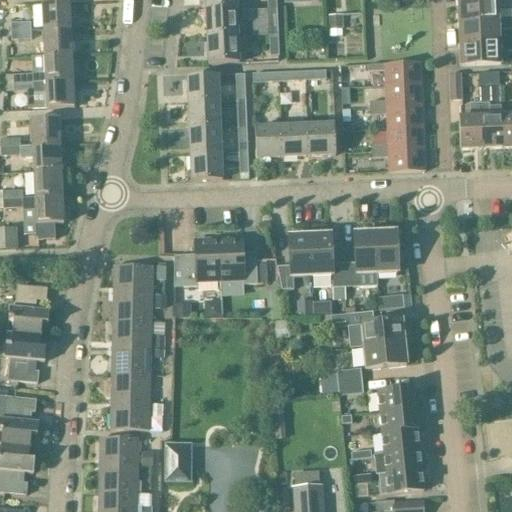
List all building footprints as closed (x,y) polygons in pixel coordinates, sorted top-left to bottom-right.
[(235,0),(204,0),(206,14),(237,13),(235,0)] [(498,23),(498,22),(498,10),(511,9),(511,0),(497,1),(457,3),(458,24),(498,23)] [(42,33),(70,31),(68,5),(41,6),(42,33)] [(268,11),(257,12),(257,19),(268,19),(269,32),(278,32),(277,11),(268,11)] [(237,13),(206,14),(207,40),(238,39),(237,13)] [(341,19),(328,20),(329,31),(342,30),(341,19)] [(499,44),(499,32),(511,30),(511,21),(498,22),(498,23),(458,24),(459,46),(499,44)] [(30,25),(10,26),(11,34),(30,33),(31,33),(30,25)] [(44,59),(71,57),(70,31),(42,33),(44,59)] [(31,33),(11,34),(11,42),(31,41),(31,33)] [(269,37),(270,59),(279,58),(278,37),(269,37)] [(238,39),(207,40),(208,67),(239,65),(238,39)] [(499,44),(459,46),(460,68),(500,67),(500,53),(511,52),(511,43),(499,44)] [(44,59),(32,59),(32,72),(32,77),(33,85),(45,84),(45,85),(56,84),(72,83),(71,57),(44,59)] [(420,65),(368,67),(368,74),(384,73),(385,88),(421,87),(420,65)] [(325,73),(305,74),(305,83),(325,82),(325,73)] [(280,75),(279,75),(279,84),(300,83),(300,74),(280,75)] [(274,75),(253,76),(253,85),(274,84),(274,75)] [(450,103),(462,102),(461,76),(449,77),(450,103)] [(13,86),(33,85),(32,77),(12,78),(13,86)] [(244,77),(236,77),(236,98),(245,98),(244,77)] [(218,78),(187,79),(188,105),(219,104),(218,78)] [(33,85),(13,86),(13,94),(13,95),(26,94),(33,94),(34,112),(46,111),(57,111),(73,110),(72,83),(56,84),(45,85),(45,84),(33,85)] [(421,87),(385,88),(386,103),(369,104),(369,111),(422,109),(421,87)] [(348,88),(340,89),(341,97),(349,97),(348,88)] [(489,90),(479,90),(479,103),(490,103),(489,90)] [(246,103),(237,103),(238,125),(246,124),(246,103)] [(219,104),(188,105),(189,132),(220,130),(219,104)] [(460,152),(481,151),(479,105),(470,105),(470,119),(458,119),(460,152)] [(503,150),(501,117),(501,108),(489,109),(489,105),(479,105),(481,151),(503,150)] [(422,109),(369,111),(370,118),(386,117),(387,132),(423,130),(422,109)] [(511,116),(501,117),(503,150),(511,149),(511,116)] [(59,149),(58,121),(30,122),(32,149),(32,150),(59,149)] [(334,127),(307,128),(309,159),(335,158),(334,127)] [(282,160),(309,159),(307,128),(281,129),(282,160)] [(247,129),(238,130),(239,151),(248,151),(247,129)] [(255,130),(256,161),(282,160),(281,129),(255,130)] [(220,130),(189,132),(190,158),(221,157),(220,130)] [(423,130),(387,132),(387,147),(371,147),(371,154),(424,152),(423,130)] [(0,142),(1,151),(20,150),(20,149),(20,141),(0,142)] [(32,161),(33,175),(60,174),(59,149),(32,150),(32,149),(20,149),(20,150),(1,151),(1,159),(20,158),(20,161),(32,161)] [(389,175),(425,174),(424,152),(371,154),(372,161),(388,160),(389,175)] [(248,156),(239,156),(240,176),(249,176),(248,156)] [(191,184),(222,183),(221,157),(190,158),(191,184)] [(60,174),(33,175),(34,200),(62,200),(60,174)] [(22,193),(2,193),(3,202),(22,201),(23,201),(22,193)] [(23,201),(22,201),(22,210),(22,212),(35,212),(34,200),(23,201)] [(62,200),(34,200),(35,212),(35,228),(53,227),(63,226),(62,200)] [(22,201),(3,202),(3,210),(22,210),(22,201)] [(54,242),(53,227),(35,228),(36,243),(54,242)] [(17,230),(0,231),(0,252),(18,251),(17,230)] [(396,234),(375,235),(376,276),(397,275),(396,234)] [(355,265),(343,265),(344,289),(356,289),(377,288),(376,276),(375,235),(354,236),(355,265)] [(330,237),(309,238),(311,279),(323,278),(323,284),(332,284),(332,290),(332,303),(345,302),(344,289),(343,265),(331,266),(330,237)] [(292,280),(311,279),(309,238),(288,238),(289,268),(276,268),(281,292),(294,291),(292,280)] [(242,241),(218,242),(220,284),(220,297),(244,297),(243,287),(257,286),(256,264),(256,262),(243,262),(242,241)] [(220,284),(218,242),(194,243),(195,264),(182,265),(183,289),(196,289),(196,284),(220,284)] [(157,268),(156,282),(166,282),(166,268),(157,268)] [(113,269),(113,296),(151,297),(151,270),(113,269)] [(9,310),(7,337),(41,340),(42,327),(48,327),(49,314),(36,312),(37,303),(46,304),(47,291),(17,288),(14,310),(9,310)] [(113,296),(112,324),(150,324),(151,297),(113,296)] [(156,297),(155,310),(165,310),(165,297),(156,297)] [(379,313),(404,310),(402,298),(378,300),(379,313)] [(311,301),(297,302),(298,319),(312,318),(311,301)] [(221,303),(204,303),(205,319),(221,319),(221,303)] [(333,313),(333,303),(314,304),(315,315),(333,313)] [(174,307),(174,319),(190,319),(190,307),(174,307)] [(346,316),(330,318),(331,331),(348,329),(355,328),(360,327),(373,326),(372,314),(354,316),(346,316)] [(330,318),(318,319),(320,332),(331,331),(330,318)] [(274,323),(276,341),(290,340),(288,322),(274,323)] [(363,349),(407,345),(406,331),(402,331),(401,323),(360,327),(363,349)] [(112,324),(112,351),(150,352),(150,324),(112,324)] [(7,337),(4,361),(9,361),(7,383),(38,387),(39,374),(29,373),(30,363),(44,365),(45,351),(39,351),(41,340),(7,337)] [(155,337),(155,349),(164,349),(164,338),(155,337)] [(407,345),(363,349),(365,371),(405,367),(405,359),(409,359),(407,345)] [(150,352),(112,351),(111,378),(149,379),(150,352)] [(336,377),(320,379),(321,397),(338,395),(337,386),(361,384),(360,371),(336,374),(336,377)] [(111,378),(110,406),(149,406),(149,379),(111,378)] [(338,398),(363,396),(361,384),(337,386),(338,395),(338,398)] [(379,415),(414,411),(412,390),(377,394),(379,415)] [(0,447),(30,450),(31,438),(37,439),(38,425),(29,424),(30,415),(35,415),(36,403),(6,399),(3,422),(0,421),(0,447)] [(149,406),(110,406),(110,433),(148,434),(149,406)] [(162,415),(163,407),(150,407),(150,415),(162,415)] [(381,435),(416,431),(414,411),(379,415),(381,435)] [(342,427),(352,426),(351,418),(341,419),(342,427)] [(381,435),(383,455),(418,452),(416,431),(381,435)] [(100,441),(99,468),(137,469),(138,441),(100,441)] [(164,446),(164,485),(191,485),(191,446),(164,446)] [(28,462),(30,450),(0,447),(0,495),(26,498),(28,486),(23,485),(24,475),(33,476),(34,463),(28,462)] [(379,476),(420,472),(418,452),(383,455),(383,456),(374,457),(376,477),(379,477),(379,476)] [(141,453),(141,467),(151,467),(152,453),(141,453)] [(370,453),(361,454),(362,462),(371,460),(370,453)] [(352,463),(362,462),(361,454),(351,455),(352,463)] [(99,468),(99,495),(137,496),(137,469),(99,468)] [(381,497),(423,493),(420,472),(379,476),(379,477),(381,497)] [(354,487),(371,485),(370,478),(354,479),(354,487)] [(322,511),(321,489),(293,491),(294,511),(322,511)] [(99,495),(98,511),(136,511),(137,496),(99,495)] [(422,511),(422,504),(392,506),(392,503),(375,504),(375,511),(422,511)]
